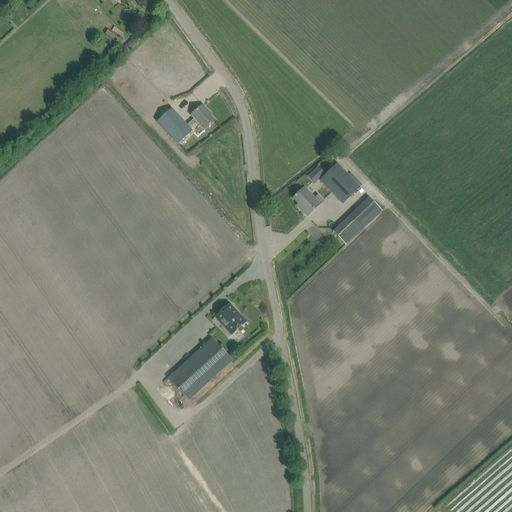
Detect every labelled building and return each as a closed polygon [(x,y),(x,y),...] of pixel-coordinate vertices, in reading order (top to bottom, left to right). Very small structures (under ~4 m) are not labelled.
[(129,52),(139,42),(134,37),(124,47),(129,52)] [(215,121),(210,115),(207,112),(208,111),(202,105),(191,116),(194,119),(187,126),(172,109),(157,122),(178,145),(192,131),(191,131),(198,124),(205,131),(215,121)] [(338,165),(320,181),(342,204),(360,188),(338,165)] [(307,217),(323,201),(318,196),(315,199),(304,188),(296,196),(294,197),(294,198),(293,199),(302,208),(301,210),(307,217)] [(345,245),(382,211),(369,198),(333,232),(345,245)] [(22,453),(108,395),(44,301),(32,309),(29,304),(28,310),(34,313),(32,315),(11,356),(18,360),(14,368),(16,371),(26,373),(27,370),(29,374),(25,376),(30,384),(31,374),(34,375),(41,371),(40,384),(52,386),(52,387),(51,395),(44,394),(43,406),(39,409),(37,421),(35,437),(30,437),(22,453)] [(229,305),(215,317),(231,335),(244,324),(233,312),(235,310),(229,305)] [(232,361),(212,339),(168,379),(188,401),(232,361)]
